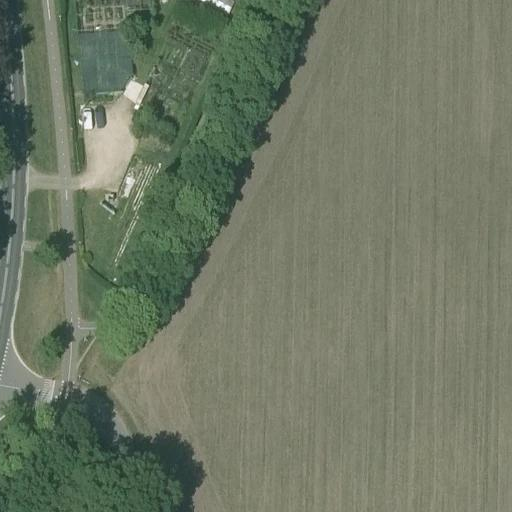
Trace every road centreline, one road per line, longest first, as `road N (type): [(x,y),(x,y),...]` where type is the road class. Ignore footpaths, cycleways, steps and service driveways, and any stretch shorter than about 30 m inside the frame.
road 1 (primary): [(0,292),(12,217),(6,0)]
road 2 (unclassified): [(143,511),(102,412),(0,388)]
